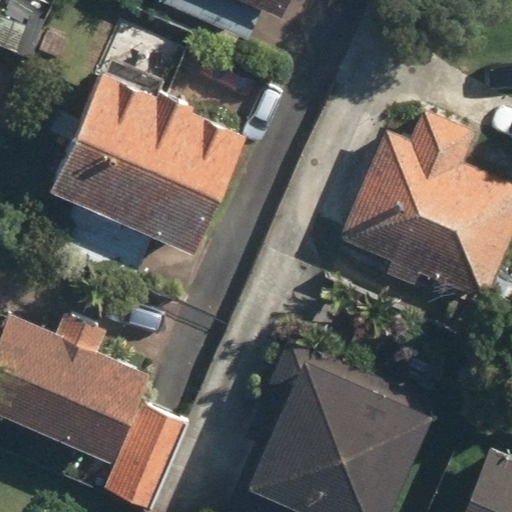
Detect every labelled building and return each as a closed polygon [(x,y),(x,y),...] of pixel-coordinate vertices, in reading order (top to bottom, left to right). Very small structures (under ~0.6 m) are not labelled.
[(171,0),(248,33),(260,5),(280,13),(285,0),(171,0)] [(243,131),(235,127),(151,90),(167,53),(117,31),(47,187),(68,197),(152,234),(190,251),(239,141),(243,131)] [(404,133),(381,123),(335,229),(382,250),(376,262),(415,279),(418,271),(478,297),(511,219),(511,175),(464,154),(478,121),(421,95),(404,133)] [(152,234),(68,197),(48,243),(132,280),(152,234)] [(93,483),(146,507),(191,411),(142,388),(143,385),(149,373),(97,349),(110,321),(64,300),(54,322),(5,298),(0,308),(0,411),(104,460),(93,483)] [(377,511),(428,396),(276,329),(236,421),(256,430),(219,511),(377,511)] [(511,511),(511,437),(508,446),(486,437),(453,511),(511,511)]
